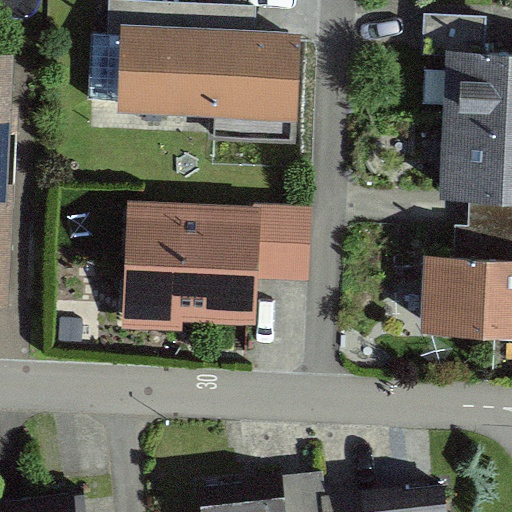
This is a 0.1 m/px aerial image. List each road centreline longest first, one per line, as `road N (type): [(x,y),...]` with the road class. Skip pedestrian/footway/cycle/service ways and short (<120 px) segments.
road 1 (residential): [(0,390),(511,426)]
road 2 (unknown): [(329,413),(340,0)]
